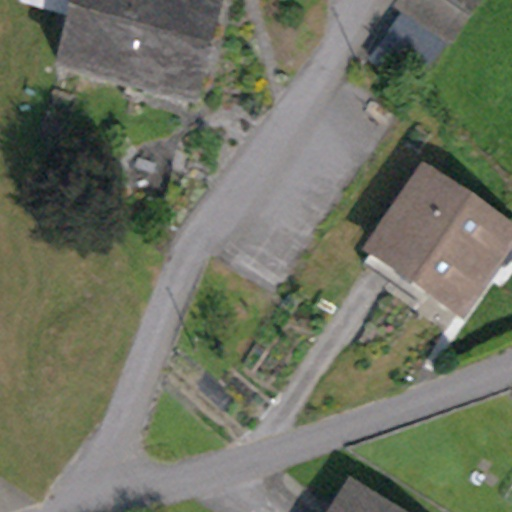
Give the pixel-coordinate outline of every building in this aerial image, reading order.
[(138,76),(135,89),(194,103),(221,0),(25,0),(25,2),(75,16),(64,58),(67,59),(138,76)] [(406,0),(402,7),(449,40),(476,0),(406,0)] [(135,89),(138,76),(67,59),(64,71),(135,89)] [(426,179),(375,253),(429,290),(460,311),(511,236),(426,179)] [(418,305),(429,290),(375,253),(364,268),(418,305)] [(380,511),(357,497),(347,511),(380,511)]
